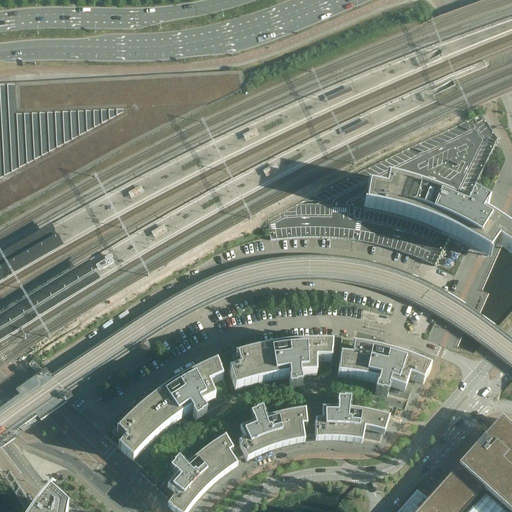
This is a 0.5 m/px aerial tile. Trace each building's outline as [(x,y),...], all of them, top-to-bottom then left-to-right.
[(0,215),(25,202),(243,89),(242,75),(242,72),(0,84),(0,215)] [(368,168),(346,179),(319,193),(294,206),(267,220),(269,234),(270,240),(270,241),(276,240),(295,238),(308,238),(315,238),(325,238),(334,238),(344,239),(363,242),(372,244),(382,247),(391,249),(403,253),(411,256),(422,260),(424,261),(436,267),(451,237),(436,230),(423,224),(409,219),(395,215),(381,212),(365,208),(369,189),(386,192),(388,181),(404,185),(420,190),(435,195),(448,201),(466,209),(468,206),(467,205),(499,140),(497,139),(481,115),(468,121),(447,130),(421,143),(395,155),(368,168)] [(448,201),(435,195),(420,190),(404,185),(388,181),(386,192),(369,189),(365,208),(381,212),(395,215),(409,219),(423,224),(436,230),(451,237),(463,243),(475,250),(488,258),(497,246),(511,257),(511,256),(511,237),(504,231),(489,222),(482,217),(484,214),(485,215),(488,210),(477,204),(477,203),(471,200),(468,206),(466,209),(448,201)] [(58,237),(52,226),(0,255),(0,284),(64,248),(58,237)] [(95,272),(90,263),(7,312),(0,315),(0,344),(20,332),(100,282),(95,272)] [(332,346),(332,339),(328,338),(316,338),(303,339),(291,340),(281,341),(275,342),(264,343),(251,346),(239,349),(231,352),(222,355),(235,391),(253,386),(271,382),(289,379),(289,382),(288,382),(289,389),(296,389),(296,388),(302,387),(301,381),(300,381),(300,377),(307,377),(307,379),(307,380),(309,381),(311,380),(311,379),(311,377),(316,377),(315,363),(323,363),(331,363),(331,357),(332,357),(332,346)] [(421,367),(424,360),(420,358),(416,357),(410,354),(405,352),(399,351),(392,349),(386,347),(380,346),(373,344),(367,343),(360,342),(354,341),(348,340),(341,339),(340,362),(339,362),(338,370),(337,378),(351,379),(365,382),(378,385),(377,389),(376,388),(374,395),(381,397),(381,396),(387,397),(389,392),(388,392),(389,388),(395,390),(394,392),(395,393),(396,394),(398,394),(399,393),(399,391),(404,393),(406,387),(409,380),(415,382),(423,386),(425,380),(426,380),(430,370),(421,367)] [(216,365),(214,358),(203,363),(196,366),(189,369),(181,373),(173,378),(164,384),(155,390),(148,395),(140,401),(130,410),(124,416),(117,423),(111,429),(104,437),(143,470),(156,455),(147,447),(153,441),(165,431),(178,421),(191,412),(193,416),(192,416),(196,422),(202,419),(201,418),(206,415),(203,410),(201,407),(207,403),(207,405),(209,406),(210,406),(212,405),(212,403),(210,402),(214,400),(208,387),(222,381),(220,375),(216,365)] [(337,411),(331,410),(330,410),(329,409),(327,409),(326,410),(321,411),(322,422),(315,422),(315,426),(314,426),(315,442),(324,442),(331,442),(340,442),(346,443),(355,444),(362,445),(364,431),(378,434),(384,436),(388,421),(382,420),(367,416),(357,415),(349,414),(349,412),(349,408),(350,408),(350,401),(343,400),(343,401),(337,401),(337,407),(337,411)] [(299,445),(304,444),(304,440),(302,428),(307,427),(305,412),(297,413),(296,413),(292,414),(291,414),(285,415),(283,415),(278,417),(275,417),(274,418),(270,419),(265,421),(264,417),(262,410),(256,413),(250,416),(252,421),(253,421),(254,424),(254,425),(248,427),(247,426),(246,426),(245,427),(244,427),(244,428),(244,429),(240,430),(241,432),(245,441),(238,444),(240,447),(239,448),(247,463),(252,460),(254,459),(256,458),(260,456),(264,454),(267,453),(270,452),(274,451),(279,449),(283,448),(286,447),(289,446),(294,445),(299,445)] [(511,511),(511,429),(501,420),(458,467),(508,511),(511,511)] [(212,449),(226,440),(225,438),(211,447),(198,457),(186,468),(187,469),(199,459),(212,449)] [(199,459),(187,469),(186,468),(183,465),(178,460),(174,465),(174,466),(170,470),(174,474),(175,474),(178,476),(177,477),(179,478),(175,483),(174,482),(173,481),(171,481),(170,483),(170,485),(171,486),(172,486),(169,489),(189,506),(199,494),(210,483),(222,473),(235,465),(229,454),(233,452),(226,440),(212,449),(199,459)] [(225,476),(237,468),(235,465),(222,473),(210,483),(199,494),(189,506),(169,489),(172,486),(171,486),(170,485),(167,488),(176,496),(167,508),(170,510),(170,511),(171,511),(189,511),(192,508),(202,496),(213,486),(225,476)] [(508,511),(458,467),(458,468),(417,511),(508,511)]
